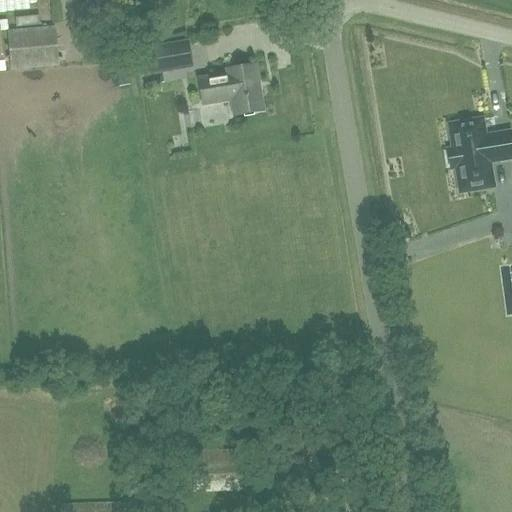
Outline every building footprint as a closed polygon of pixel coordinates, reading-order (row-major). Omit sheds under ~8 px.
[(60,68),(56,31),(8,36),(12,73),(60,68)] [(186,44),(166,48),(137,53),(141,77),(190,68),(186,44)] [(234,116),(261,111),(253,68),(227,73),(227,76),(198,81),(202,105),(232,100),(234,116)] [(186,129),(202,128),(201,113),(185,114),(186,129)] [(450,169),(456,168),(460,193),(493,187),(488,162),(511,158),(511,152),(509,133),(484,137),(481,120),(448,125),(453,150),(447,151),(450,169)] [(193,493),(241,492),(240,458),(192,460),(193,493)]
